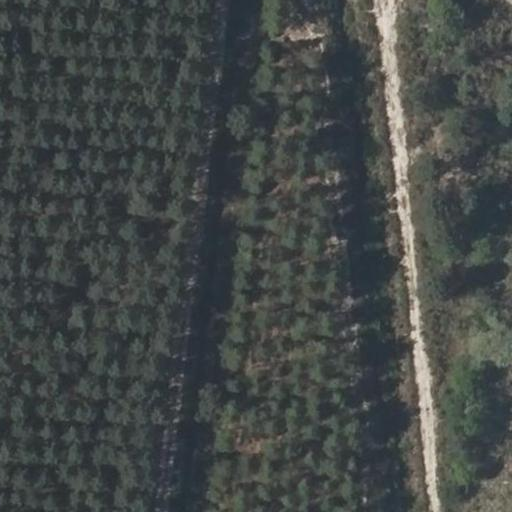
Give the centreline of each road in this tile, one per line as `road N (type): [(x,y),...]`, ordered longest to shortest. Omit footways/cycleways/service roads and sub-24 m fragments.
road 1 (track): [(224,0),(161,511)]
road 2 (track): [(391,0),(438,511)]
